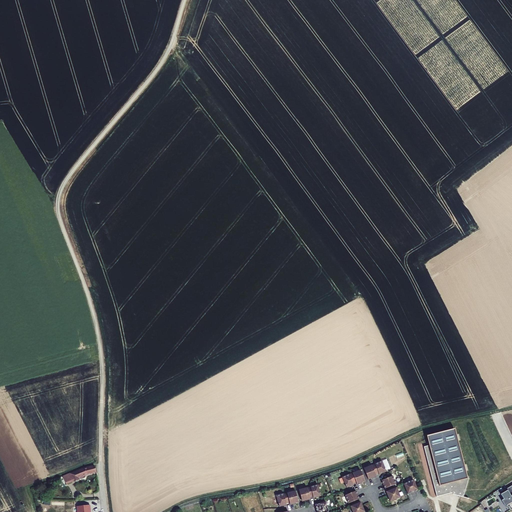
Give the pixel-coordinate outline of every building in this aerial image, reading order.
[(467,477),(455,428),(427,435),(430,446),(424,448),(437,497),(453,492),(452,495),(463,497),(468,477),(467,477)] [(364,468),(369,480),(377,476),(375,473),(379,472),(380,475),(387,472),(382,461),(364,468)] [(70,471),(69,470),(66,472),(71,480),(77,477),(76,476),(86,472),(93,470),(92,464),(84,466),(70,471)] [(343,477),(347,487),(354,485),(353,482),(356,481),(357,484),(365,481),(361,470),(343,477)] [(66,472),(61,474),(65,482),(71,480),(66,472)] [(381,481),(385,489),(396,484),(392,477),(381,481)] [(413,481),(404,485),(408,494),(417,490),(413,481)] [(299,490),(302,502),(310,499),(309,496),(312,495),(313,498),(320,496),(318,485),(299,490)] [(511,486),(508,489),(509,490),(499,496),(502,501),(500,502),(503,508),(505,507),(508,511),(511,509),(511,486)] [(396,488),(386,492),(390,502),(400,497),(396,488)] [(295,491),(276,496),(279,507),(286,505),(286,502),(289,501),(290,505),(298,503),(295,491)] [(356,491),(345,496),(348,504),(359,499),(356,491)] [(325,502),(315,505),(316,511),(326,511),(328,511),(325,502)] [(350,507),(352,511),(364,511),(360,503),(350,507)]
